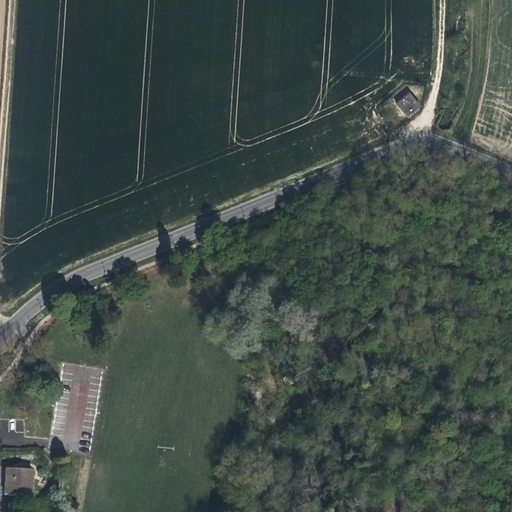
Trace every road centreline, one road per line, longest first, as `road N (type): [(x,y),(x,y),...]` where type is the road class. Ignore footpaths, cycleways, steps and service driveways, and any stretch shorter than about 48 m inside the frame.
road 1 (residential): [(0,327),(97,262),(403,139),(427,136),(511,172)]
road 2 (track): [(0,173),(12,0)]
road 3 (track): [(440,0),(427,136)]
